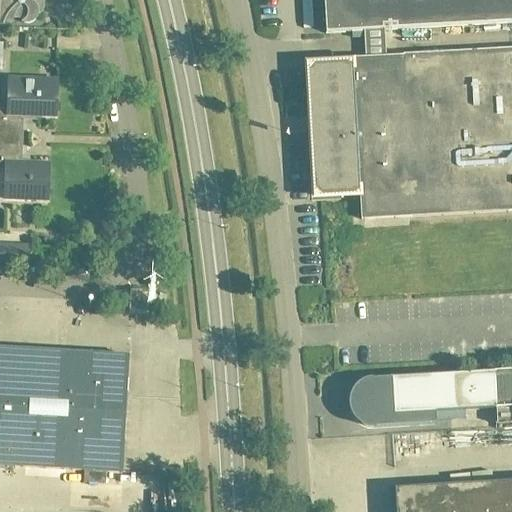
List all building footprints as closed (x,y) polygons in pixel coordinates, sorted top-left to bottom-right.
[(0,0),(0,24),(3,25),(2,26),(12,27),(14,19),(25,20),(23,22),(20,23),(24,25),(29,25),(34,23),(38,18),(38,17),(42,13),(44,9),(44,3),(43,1),(43,0),(0,0)] [(312,65),(308,70),(315,193),(319,197),(360,195),(360,200),(361,220),(511,211),(511,50),(386,58),(384,31),(421,29),(511,23),(511,0),(324,0),(326,34),(364,32),(366,58),(353,59),(353,63),(312,65)] [(0,168),(6,168),(5,198),(47,200),(48,165),(18,163),(19,116),(56,117),(57,80),(9,78),(8,110),(0,109),(0,168)] [(350,241),(350,270),(361,269),(361,293),(399,293),(399,242),(367,243),(367,241),(350,241)] [(31,248),(0,246),(0,260),(30,262),(31,248)] [(142,292),(130,291),(129,311),(141,312),(142,292)] [(105,484),(106,473),(123,474),(130,357),(0,349),(0,466),(84,471),(83,483),(105,484)] [(511,370),(492,372),(495,409),(511,408),(511,370)] [(351,398),(350,403),(350,407),(352,412),(354,417),(357,421),(361,424),(366,426),(370,427),(375,428),(436,425),(435,413),(495,409),(492,372),(393,378),(388,379),(372,380),(368,380),(363,382),(359,385),(355,389),(353,393),(351,398)] [(494,451),(494,466),(507,465),(507,451),(494,451)] [(474,470),(474,453),(458,453),(458,470),(474,470)] [(395,490),(396,511),(511,511),(511,482),(463,486),(395,490)]
